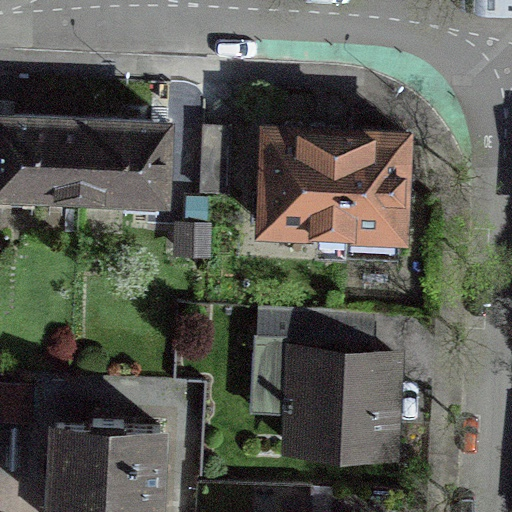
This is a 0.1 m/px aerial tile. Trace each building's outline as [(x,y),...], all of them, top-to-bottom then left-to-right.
[(172,197),(175,108),(159,108),(8,104),(0,103),(0,199),(35,201),(35,191),(123,194),(123,207),(159,208),(160,197),(172,197)] [(351,233),(410,236),(414,118),(259,112),(255,228),(314,230),(314,224),(320,225),(319,233),(345,234),(346,226),(351,226),(351,233)] [(230,190),(232,121),(202,120),(201,189),(230,190)] [(173,252),(211,253),(212,218),(208,218),(209,193),(186,192),(185,217),(174,217),(173,252)] [(376,307),(258,302),(257,329),(254,329),(253,348),(230,347),(228,406),(252,407),(251,427),(282,428),(282,449),(401,454),(405,341),(375,340),(376,307)] [(0,419),(34,420),(35,380),(0,379),(0,419)] [(164,511),(169,416),(47,411),(43,511),(62,511),(61,511),(164,511)] [(0,465),(25,465),(25,424),(0,424),(0,465)]
